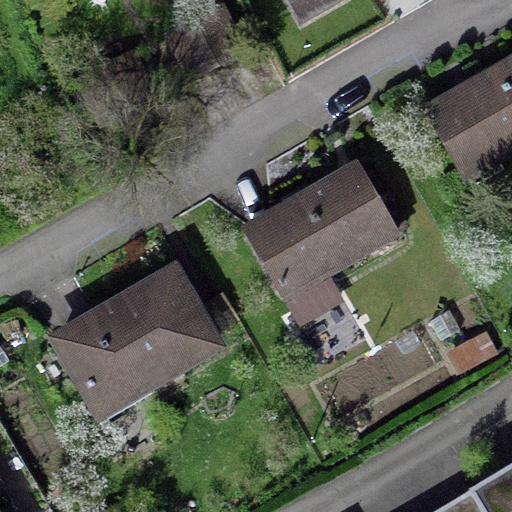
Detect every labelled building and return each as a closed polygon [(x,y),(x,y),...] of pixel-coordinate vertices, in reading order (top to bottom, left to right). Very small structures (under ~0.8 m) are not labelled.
[(284,0),(302,28),(348,0),(284,0)] [(219,6),(169,33),(195,81),(245,54),(219,6)] [(128,51),(77,78),(105,130),(155,103),(128,51)] [(476,188),(511,165),(511,67),(432,117),(476,188)] [(291,306),(395,242),(351,171),(247,235),(291,306)] [(97,426),(215,354),(171,283),(53,356),(97,426)] [(511,511),(511,475),(451,511),(511,511)]
